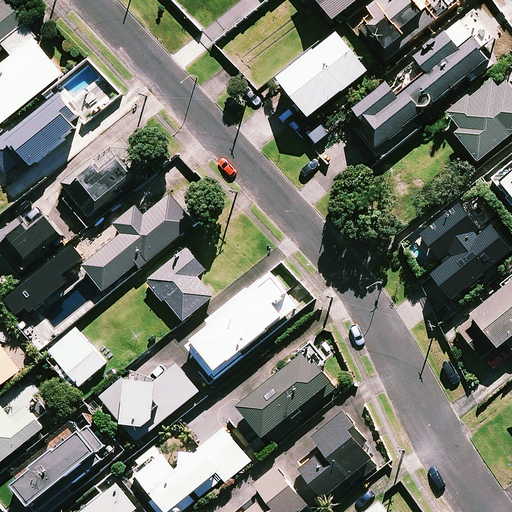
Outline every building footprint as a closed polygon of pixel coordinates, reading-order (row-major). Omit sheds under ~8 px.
[(321,0),(336,18),(358,0),(321,0)] [(459,2),(457,0),(374,0),(348,22),(359,35),(365,30),(384,54),(389,60),(459,2)] [(0,125),(65,74),(8,2),(0,8),(0,39),(14,57),(0,67),(0,125)] [(386,156),(411,136),(424,126),(417,117),(490,59),(482,49),(494,40),(473,13),(419,56),(431,71),(401,95),(390,81),(357,108),(367,121),(361,125),(386,156)] [(369,70),(338,31),(281,76),(312,116),(369,70)] [(498,87),(493,81),(473,98),(470,94),(449,112),(462,128),(456,132),(480,161),(511,134),(511,85),(507,80),(498,87)] [(81,113),(64,91),(0,140),(0,160),(10,173),(28,159),(33,164),(78,129),(72,120),(81,113)] [(93,159),(63,183),(71,193),(64,198),(84,223),(120,194),(118,192),(139,175),(123,155),(103,171),(93,159)] [(511,178),(501,187),(511,199),(511,178)] [(186,212),(201,199),(188,184),(173,196),(171,194),(144,216),(136,207),(116,223),(124,233),(84,265),(105,291),(139,263),(143,267),(195,224),(186,212)] [(445,269),(428,282),(445,304),(509,256),(490,231),(483,236),(462,209),(422,240),(445,269)] [(65,235),(49,216),(33,230),(22,216),(0,234),(0,249),(20,274),(65,235)] [(69,249),(4,305),(22,326),(68,286),(63,280),(82,264),(69,249)] [(189,250),(148,283),(165,303),(168,300),(185,320),(216,295),(200,275),(205,270),(189,250)] [(299,305),(272,271),(209,321),(213,325),(188,345),(214,378),(244,354),(242,351),(299,305)] [(511,277),(476,306),(473,302),(441,328),(450,339),(461,330),(484,359),(507,340),(511,345),(511,277)] [(107,363),(78,328),(50,351),(80,386),(107,363)] [(0,386),(21,369),(0,342),(0,386)] [(292,430),(294,433),(304,425),(299,419),(339,386),(310,350),(241,405),(273,445),(292,430)] [(155,382),(128,379),(126,376),(103,395),(139,440),(202,391),(180,362),(155,382)] [(5,406),(0,409),(0,463),(46,426),(28,405),(14,417),(5,406)] [(359,482),(380,464),(364,443),(370,439),(347,411),(317,435),(326,447),(302,466),(326,496),(353,475),(359,482)] [(82,432),(74,422),(39,449),(43,453),(20,471),(24,477),(18,481),(42,511),(49,511),(74,492),(70,487),(115,451),(93,423),(82,432)] [(133,464),(159,497),(153,501),(161,511),(181,511),(196,500),(191,494),(197,489),(204,499),(253,460),(227,428),(178,466),(160,443),(133,464)] [(312,511),(309,507),(312,504),(284,467),(259,486),(266,494),(242,511),(312,511)] [(137,511),(135,509),(140,505),(120,481),(82,511),(137,511)] [(387,511),(380,503),(368,511),(387,511)]
